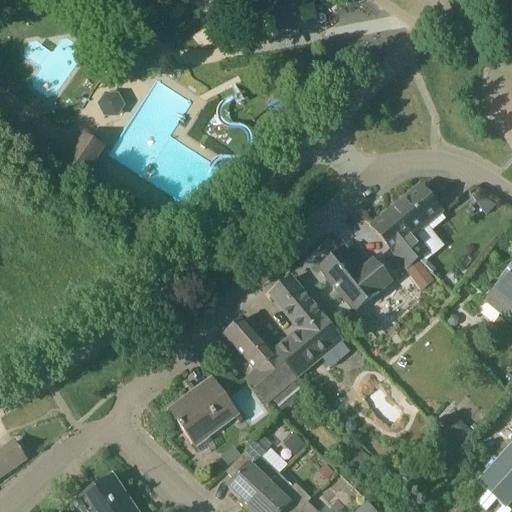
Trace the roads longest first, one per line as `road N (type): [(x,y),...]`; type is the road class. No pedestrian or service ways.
road 1 (residential): [(0,398),(112,333),(323,137)]
road 2 (residential): [(111,425),(132,388),(365,184)]
road 3 (residential): [(323,137),(464,0)]
road 4 (residential): [(511,193),(439,161),(406,164),(365,184)]
road 5 (residential): [(4,511),(80,440),(111,425)]
road 6 (residential): [(111,425),(200,511)]
